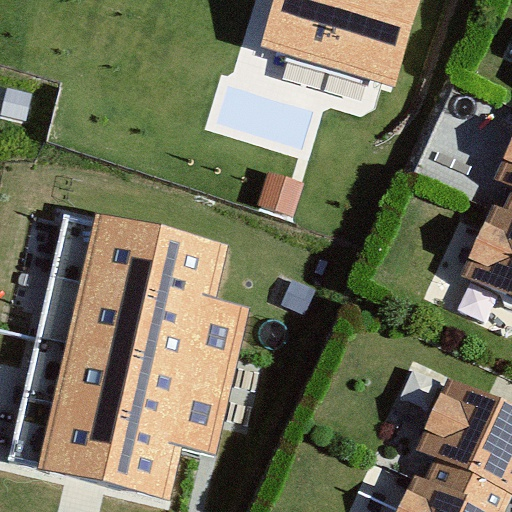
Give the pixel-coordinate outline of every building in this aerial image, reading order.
[(420,0),(274,0),(262,45),(395,85),(420,0)] [(32,94),(6,87),(0,110),(0,115),(25,122),(32,94)] [(511,144),(495,179),(511,187),(511,144)] [(270,174),(260,207),(291,217),(302,184),(292,181),(270,174)] [(511,187),(502,209),(498,207),(466,274),(511,295),(511,187)] [(220,250),(67,215),(13,456),(167,491),(178,441),(207,448),(239,308),(208,301),(220,250)] [(511,410),(456,385),(425,451),(438,457),(427,481),(493,511),(504,511),(511,496),(511,495),(511,410)] [(493,511),(427,481),(417,476),(400,511),(493,511)]
